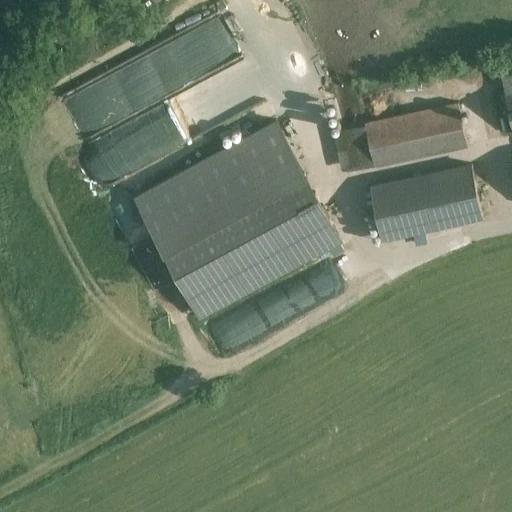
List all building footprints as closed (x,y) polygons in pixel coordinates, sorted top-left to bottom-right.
[(186,36),(66,88),(104,177),(271,105),(248,52),(202,72),(186,36)] [(511,61),(499,64),(505,92),(511,89),(511,61)] [(459,103),(366,122),(375,165),(468,145),(459,103)] [(137,196),(165,248),(306,173),(277,120),(137,196)] [(345,171),(375,165),(366,122),(336,129),(345,171)] [(473,164),(371,186),(382,237),(484,216),(473,164)] [(306,173),(165,248),(200,313),(341,238),(306,173)]
